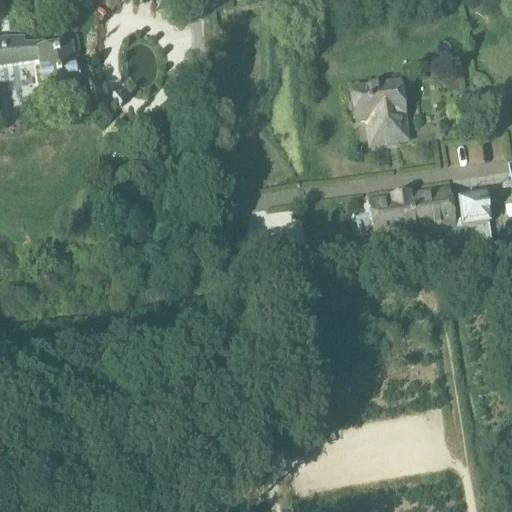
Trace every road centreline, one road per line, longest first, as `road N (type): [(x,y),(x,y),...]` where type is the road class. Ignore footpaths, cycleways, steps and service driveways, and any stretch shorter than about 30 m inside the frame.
road 1 (unclassified): [(193,0),(269,511)]
road 2 (track): [(235,298),(436,279),(472,511)]
road 3 (unknown): [(45,511),(261,468)]
